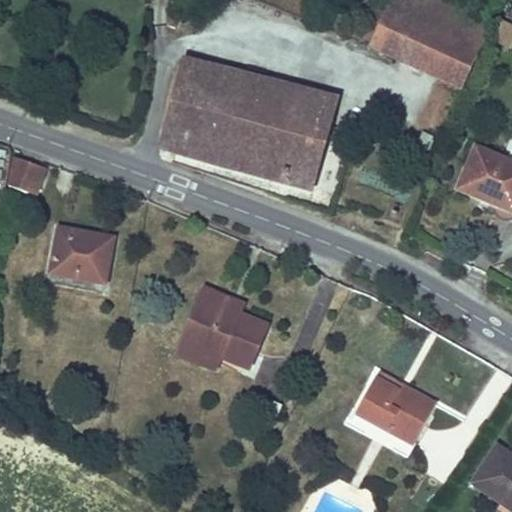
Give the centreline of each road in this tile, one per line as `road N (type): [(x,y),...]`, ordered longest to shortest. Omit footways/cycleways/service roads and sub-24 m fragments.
road 1 (tertiary): [(511,337),(398,268),(335,241),(0,121)]
road 2 (unknown): [(126,166),(198,44),(366,111),(404,110),(426,92)]
